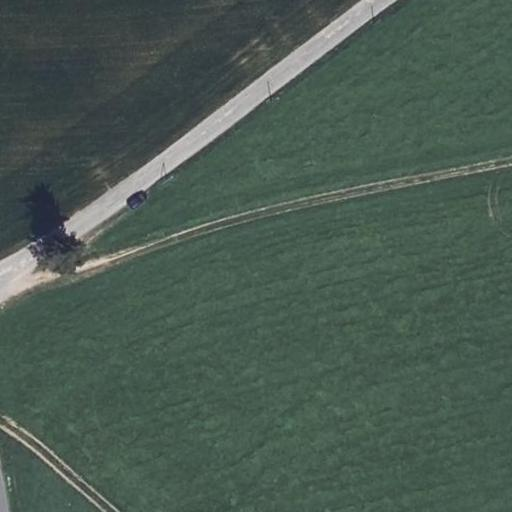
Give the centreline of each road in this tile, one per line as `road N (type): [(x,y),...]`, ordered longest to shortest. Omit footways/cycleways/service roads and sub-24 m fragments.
road 1 (unclassified): [(387,0),(104,208),(0,268)]
road 2 (track): [(0,395),(99,511)]
